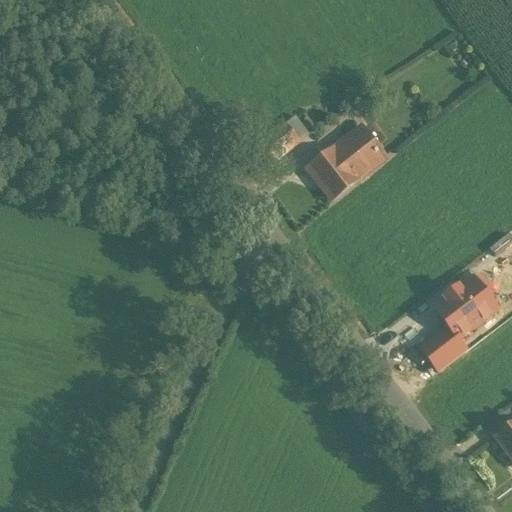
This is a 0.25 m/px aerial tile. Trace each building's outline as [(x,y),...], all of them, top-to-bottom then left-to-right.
[(284,126),(259,145),(273,164),(298,144),(284,126)] [(359,130),(333,150),(358,181),(383,161),(359,130)] [(333,150),(307,171),(331,202),(358,181),(333,150)] [(459,291),(457,289),(444,300),(445,302),(433,311),(448,331),(456,342),(457,341),(496,312),(484,296),(489,293),(477,278),(473,281),(459,291)] [(457,341),(456,342),(448,331),(421,352),(438,375),(466,353),(457,341)] [(511,424),(492,439),(511,465),(511,424)]
